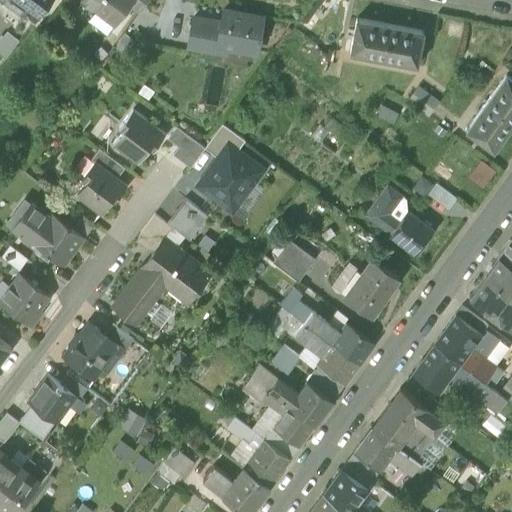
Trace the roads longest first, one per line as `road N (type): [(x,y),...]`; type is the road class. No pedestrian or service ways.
road 1 (residential): [(511,195),(275,511)]
road 2 (residential): [(169,174),(0,400)]
